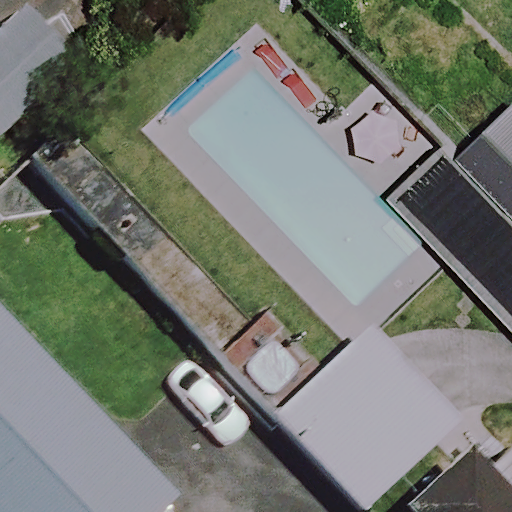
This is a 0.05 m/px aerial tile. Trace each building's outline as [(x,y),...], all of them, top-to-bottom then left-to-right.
[(0,120),(37,86),(0,46),(0,120)] [(511,107),(411,198),(511,310),(511,107)] [(175,511),(0,320),(0,511),(175,511)] [(358,511),(447,435),(365,340),(273,420),(353,511),(358,511)] [(511,511),(511,455),(494,437),(415,511),(511,511)]
